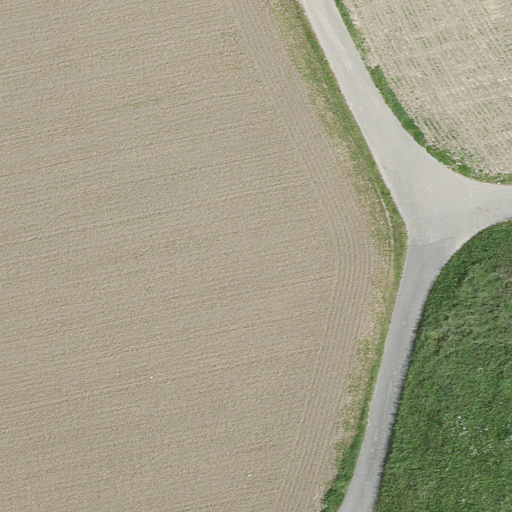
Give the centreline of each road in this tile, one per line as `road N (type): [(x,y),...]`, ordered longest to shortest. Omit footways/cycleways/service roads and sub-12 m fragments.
road 1 (track): [(401,193),(325,511)]
road 2 (track): [(312,0),(401,193)]
